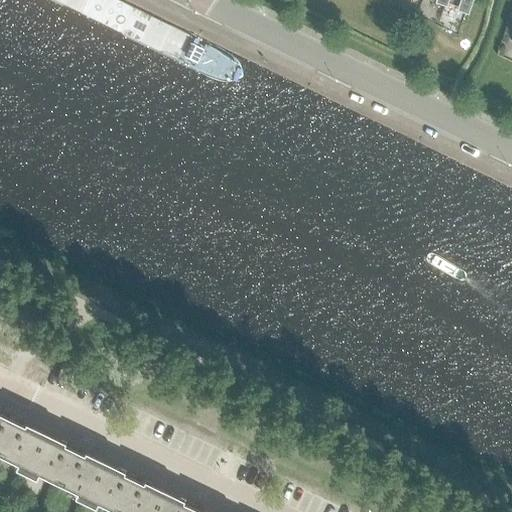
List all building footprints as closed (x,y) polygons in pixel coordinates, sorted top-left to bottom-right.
[(443,0),(443,1),(457,5),(458,3),(466,5),(465,8),(466,9),(469,0),(443,0)] [(0,458),(37,476),(56,441),(0,413),(0,458)] [(92,503),(112,468),(56,441),(37,476),(92,503)] [(110,511),(157,511),(167,495),(112,468),(92,503),(110,511)] [(202,511),(167,495),(157,511),(202,511)]
